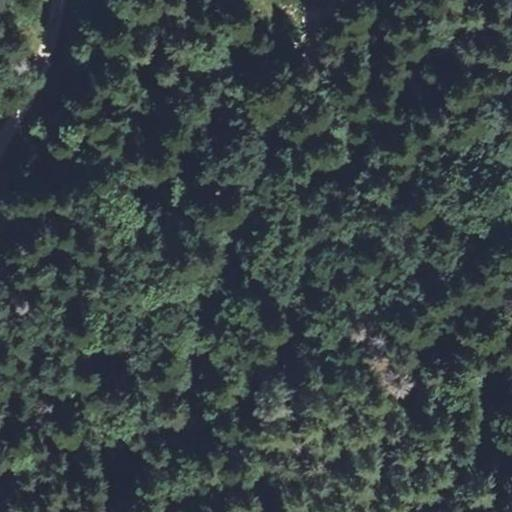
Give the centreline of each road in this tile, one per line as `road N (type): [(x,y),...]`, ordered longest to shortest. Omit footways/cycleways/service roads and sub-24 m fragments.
road 1 (track): [(167,511),(170,444),(331,0)]
road 2 (track): [(0,143),(31,88),(57,0)]
